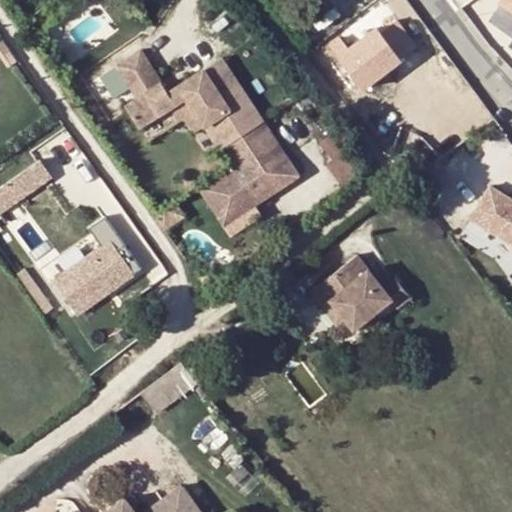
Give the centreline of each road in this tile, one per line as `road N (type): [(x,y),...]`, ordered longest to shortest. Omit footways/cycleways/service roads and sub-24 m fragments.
road 1 (residential): [(0,472),(207,318),(0,27)]
road 2 (residential): [(511,94),(435,0)]
